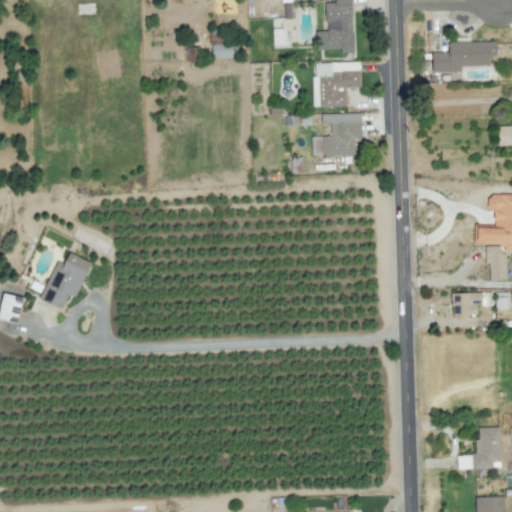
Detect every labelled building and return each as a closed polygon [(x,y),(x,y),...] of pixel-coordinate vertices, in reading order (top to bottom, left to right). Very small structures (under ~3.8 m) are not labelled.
[(350,0),(333,0),(333,2),(324,2),(325,30),(315,31),(315,49),(340,49),(340,53),(352,52),(350,0)] [(447,42),(448,52),(431,52),(431,71),(460,71),(460,66),(488,65),(488,56),(495,55),(495,41),(447,42)] [(235,44),(211,45),(211,58),(235,57),(235,44)] [(313,106),(345,106),(345,86),(360,86),(360,70),(342,70),(342,63),(312,63),(313,106)] [(320,114),(320,124),(329,123),(330,136),(311,136),(311,156),(354,154),(353,139),(360,138),(360,113),(320,114)] [(511,125),(497,126),(498,145),(511,144),(511,125)] [(511,194),(487,194),(487,209),(493,210),(492,225),(475,224),(474,244),(503,245),(502,251),(511,251),(511,194)] [(484,245),(485,264),(488,264),(489,280),(504,280),(503,245),(484,245)] [(55,260),(38,299),(61,309),(68,294),(74,297),(90,262),(68,252),(63,264),(55,260)] [(507,307),(506,292),(494,293),(495,308),(507,307)] [(22,298),(3,293),(0,302),(0,318),(15,323),(22,298)] [(450,293),(451,315),(476,315),(476,303),(480,303),(480,293),(450,293)] [(477,427),(478,438),(474,438),(475,455),(456,455),(457,469),(491,468),(491,462),(499,461),(498,426),(477,427)] [(501,511),(501,496),(474,497),(474,511),(501,511)]
